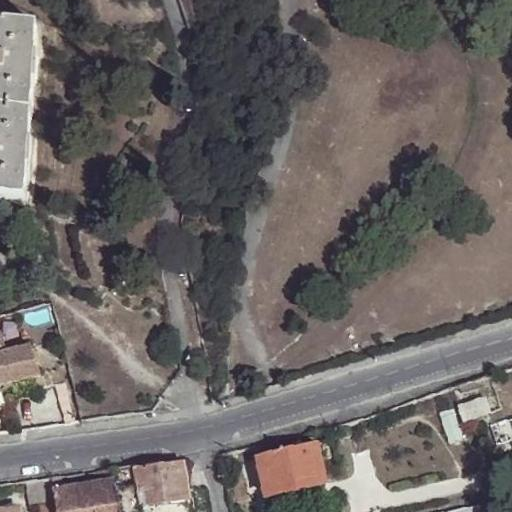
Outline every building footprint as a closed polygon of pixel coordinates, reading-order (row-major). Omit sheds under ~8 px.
[(38,27),(0,24),(0,198),(26,201),(38,27)] [(0,384),(39,373),(29,345),(11,349),(6,330),(0,331),(0,384)] [(491,403),(466,411),(470,430),(498,420),(491,403)] [(308,445),(258,456),(267,495),(326,482),(317,443),(314,444),(314,440),(308,442),(308,445)] [(181,461),(112,470),(118,511),(142,511),(142,509),(189,500),(181,461)] [(60,477),(51,478),(55,504),(56,511),(118,511),(112,470),(97,472),(99,484),(63,490),(60,477)] [(227,488),(232,511),(234,511),(252,508),(245,483),(227,488)]
